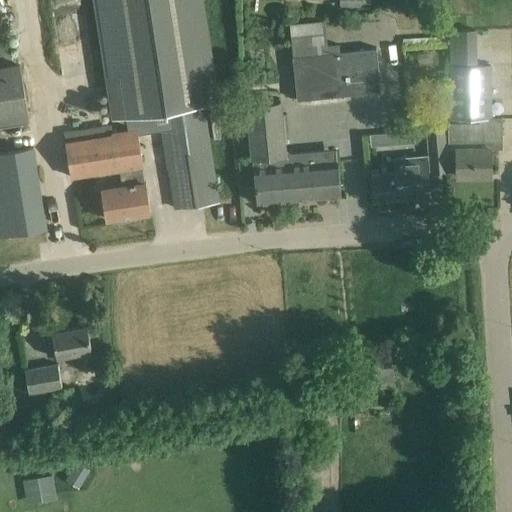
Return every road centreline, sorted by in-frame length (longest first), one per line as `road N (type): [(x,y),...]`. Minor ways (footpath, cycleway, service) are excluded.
road 1 (unclassified): [(0,276),(153,251),(494,225)]
road 2 (unclassified): [(511,500),(494,225)]
